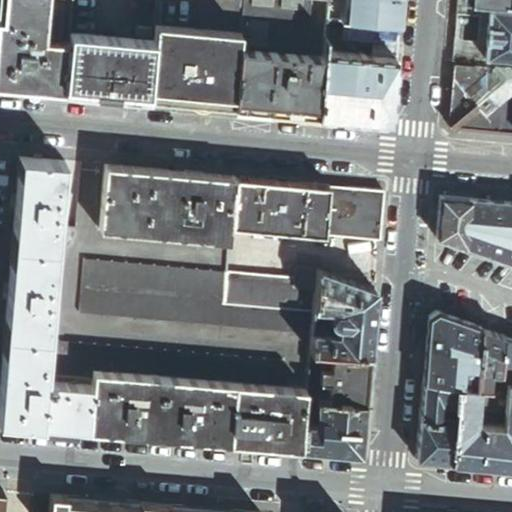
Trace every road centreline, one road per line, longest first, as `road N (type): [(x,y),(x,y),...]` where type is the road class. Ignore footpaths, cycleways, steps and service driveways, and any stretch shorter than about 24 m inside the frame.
road 1 (residential): [(0,122),(415,160)]
road 2 (residential): [(386,487),(0,454)]
road 3 (residential): [(406,259),(386,487)]
road 4 (residential): [(428,0),(415,160)]
road 5 (residential): [(511,498),(386,487)]
